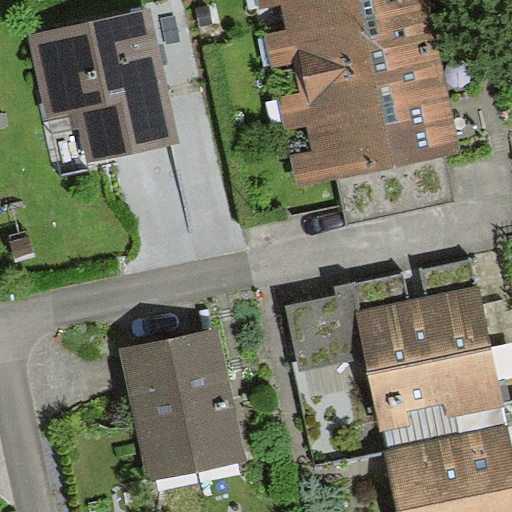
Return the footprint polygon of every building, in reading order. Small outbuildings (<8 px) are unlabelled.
[(461,156),(425,0),(259,0),(303,193),(343,184),(352,225),(452,202),(443,160),(461,156)] [(159,56),(149,13),(31,40),(48,118),(77,112),(90,167),(179,147),(159,56)] [(422,273),(428,304),(476,294),(470,263),(422,273)] [(338,300),(287,311),(301,375),(367,361),(358,318),(408,308),(402,278),(337,292),(338,300)] [(511,300),(484,306),(481,293),(476,294),(428,304),(408,308),(358,318),(367,361),(382,435),(503,410),(495,374),(511,370),(511,300)] [(235,392),(223,335),(124,357),(152,484),(251,462),(235,392)] [(511,511),(511,439),(510,431),(386,456),(397,511),(511,511)]
